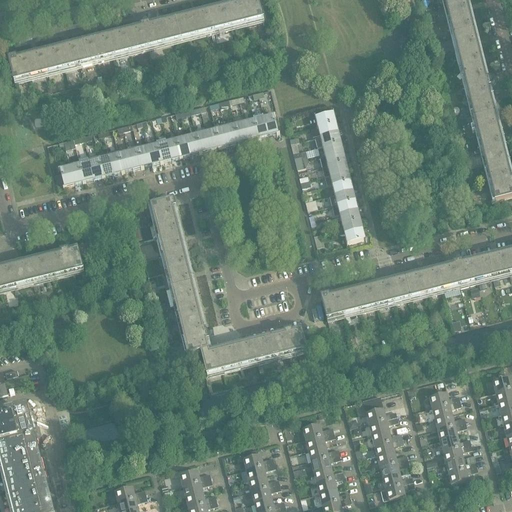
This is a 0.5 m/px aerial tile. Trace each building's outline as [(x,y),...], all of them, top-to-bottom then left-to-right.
[(465,0),(443,0),(495,204),(511,200),(511,183),(488,90),(491,89),(494,92),(496,90),(489,82),(486,82),(465,0)] [(150,29),(149,26),(152,23),(149,21),(141,28),(142,31),(9,64),(14,84),(264,22),(259,1),(150,29)] [(172,58),(164,60),(166,67),(173,65),(172,58)] [(91,78),(84,80),(86,87),(93,85),(91,78)] [(224,104),(219,106),(220,110),(220,112),(230,109),(229,103),(224,104)] [(334,114),(333,114),(333,115),(316,120),(315,118),(315,119),(317,130),(337,125),(334,114)] [(263,116),(253,118),(254,122),(259,142),(269,139),(264,120),(263,116)] [(278,136),(274,118),(275,118),(275,117),(264,120),(269,139),(280,136),(278,136)] [(254,122),(244,125),(249,144),(259,142),(254,122)] [(224,125),(214,128),(215,132),(220,151),(230,149),(225,130),(224,125)] [(244,125),(235,127),(239,146),(249,144),(244,125)] [(317,130),(311,132),(313,141),(320,140),(339,135),(337,125),(317,130)] [(235,127),(225,130),(230,149),(239,146),(235,127)] [(215,132),(206,135),(210,154),(220,151),(215,132)] [(206,135),(196,137),(201,156),(210,154),(206,135)] [(339,135),(320,140),(322,149),(341,145),(339,135)] [(196,137),(186,139),(191,159),(201,156),(196,137)] [(156,142),(157,147),(162,166),(172,164),(167,144),(166,139),(156,142)] [(186,139),(176,142),(181,161),(191,159),(186,139)] [(74,142),(64,145),(65,149),(66,153),(76,151),(74,142)] [(176,142),(167,144),(172,164),(181,161),(176,142)] [(341,145),(322,149),(325,159),(344,154),(341,145)] [(295,146),(291,147),(293,157),(299,155),(296,146),(295,146)] [(137,147),(127,150),(128,154),(133,173),(143,171),(138,152),(137,147)] [(157,147),(147,149),(152,168),(162,166),(157,147)] [(147,149),(138,152),(143,171),(152,168),(147,149)] [(107,155),(109,159),(113,178),(123,176),(118,157),(117,152),(107,155)] [(128,154),(118,157),(123,176),(133,173),(128,154)] [(344,154),(325,159),(320,160),(322,170),(327,169),(346,164),(344,154)] [(98,157),(99,161),(104,181),(113,178),(109,159),(107,155),(98,157)] [(303,164),(301,155),(299,155),(293,157),(296,166),(303,164)] [(99,161),(89,164),(94,183),(104,181),(99,161)] [(89,164),(80,166),(84,186),(94,183),(89,164)] [(305,171),(303,164),(296,166),(297,173),(305,171)] [(346,164),(327,169),(330,178),(349,174),(346,164)] [(80,166),(70,169),(75,188),(84,186),(80,166)] [(64,190),(63,190),(63,191),(75,188),(70,169),(59,172),(60,172),(61,177),(64,188),(64,190)] [(349,174),(330,178),(325,180),(327,189),(332,188),(351,183),(349,174)] [(64,188),(61,177),(55,178),(58,189),(64,188)] [(351,183),(332,188),(334,198),(354,193),(351,183)] [(354,193),(334,198),(330,199),(332,209),(337,208),(356,203),(354,193)] [(214,337),(213,334),(205,336),(171,203),(151,208),(189,358),(201,355),(202,357),(207,378),(307,353),(302,332),(210,355),(209,354),(209,353),(209,352),(207,343),(209,343),(210,338),(214,337)] [(356,203),(337,208),(339,217),(358,212),(356,203)] [(358,212),(339,217),(342,227),(361,222),(358,212)] [(342,227),(337,228),(340,238),(344,237),(363,232),(361,222),(342,227)] [(140,229),(134,231),(137,243),(143,241),(140,229)] [(363,232),(344,237),(347,248),(348,248),(347,247),(365,242),(366,244),(366,243),(363,232)] [(0,293),(84,273),(79,252),(0,271),(0,293)] [(511,253),(471,264),(462,266),(462,264),(464,261),(462,258),(454,266),(455,269),(322,302),(327,322),(511,275),(511,253)] [(478,290),(470,292),(472,300),(480,298),(478,290)] [(459,323),(452,325),(454,332),(461,330),(459,323)] [(510,380),(493,384),(495,396),(511,391),(511,385),(511,386),(510,380)] [(511,391),(495,396),(498,406),(511,403),(511,391)] [(447,396),(429,400),(432,412),(460,404),(459,399),(448,402),(447,396)] [(384,412),(381,400),(363,404),(366,416),(383,412),(384,412)] [(511,403),(498,406),(501,417),(511,414),(511,403)] [(451,412),(461,410),(460,404),(432,412),(435,422),(452,418),(451,412)] [(366,416),(369,427),(397,420),(396,415),(385,418),(383,412),(366,416)] [(0,466),(11,511),(52,511),(46,488),(46,485),(45,483),(42,472),(42,471),(27,413),(6,419),(6,420),(0,421),(1,427),(0,427),(0,466)] [(511,426),(511,414),(501,417),(504,428),(511,426)] [(452,418),(435,422),(438,433),(466,426),(464,421),(454,423),(452,418)] [(388,428),(398,426),(397,420),(369,427),(372,438),(389,434),(388,428)] [(356,422),(347,424),(349,432),(358,430),(356,422)] [(456,434),(467,431),(466,426),(438,433),(440,444),(458,440),(456,434)] [(320,428),(303,432),(306,443),(334,436),(332,431),(322,434),(320,428)] [(389,434),(372,438),(374,449),(402,442),(401,437),(390,440),(389,434)] [(324,444),(335,442),(334,436),(306,443),(309,454),(326,450),(324,444)] [(458,440),(440,444),(443,455),(471,448),(470,443),(459,445),(458,440)] [(358,441),(352,443),(354,451),(360,449),(358,441)] [(402,442),(374,449),(377,460),(394,456),(393,450),(404,447),(402,442)] [(462,456),(472,453),(471,448),(443,455),(446,466),(463,461),(462,456)] [(326,450),(309,454),(311,465),(339,458),(338,453),(327,455),(326,450)] [(362,452),(355,454),(358,465),(364,463),(362,452)] [(394,456),(377,460),(380,471),(408,464),(407,459),(396,461),(394,456)] [(261,458),(243,462),(246,473),(274,467),(273,461),(262,464),(261,458)] [(331,471),(330,466),(341,463),(339,458),(311,465),(314,476),(331,471)] [(463,461),(446,466),(449,477),(476,470),(475,464),(464,467),(463,461)] [(408,464),(380,471),(383,482),(400,477),(399,472),(409,469),(408,464)] [(274,467),(246,473),(249,484),(266,480),(265,474),(276,472),(274,467)] [(467,478),(478,475),(476,470),(449,477),(451,488),(468,483),(467,478)] [(331,471),(314,476),(317,487),(345,480),(343,474),(333,477),(331,471)] [(198,474),(180,478),(183,489),(211,482),(210,477),(199,480),(198,474)] [(400,477),(383,482),(385,492),(413,485),(412,480),(401,483),(400,477)] [(266,480),(249,484),(252,495),(280,488),(278,483),(268,486),(266,480)] [(345,480),(317,487),(320,497),(337,493),(335,488),(346,485),(345,480)] [(202,490),(212,488),(211,482),(183,489),(186,500),(203,496),(202,490)] [(413,485),(385,492),(388,504),(405,499),(404,494),(415,491),(413,485)] [(280,488),(252,495),(254,506),(272,502),(270,496),(281,494),(280,488)] [(133,490),(115,494),(118,506),(146,499),(145,493),(134,496),(133,490)] [(337,493),(320,497),(322,508),(350,501),(349,496),(338,499),(337,493)] [(203,496),(186,500),(189,511),(217,504),(215,499),(205,501),(203,496)] [(138,511),(137,507),(147,504),(146,499),(118,506),(119,511),(138,511)] [(341,511),(341,509),(351,507),(350,501),(322,508),(323,511),(341,511)] [(272,502),(254,506),(255,511),(277,511),(285,510),(284,505),(273,507),(272,502)]
